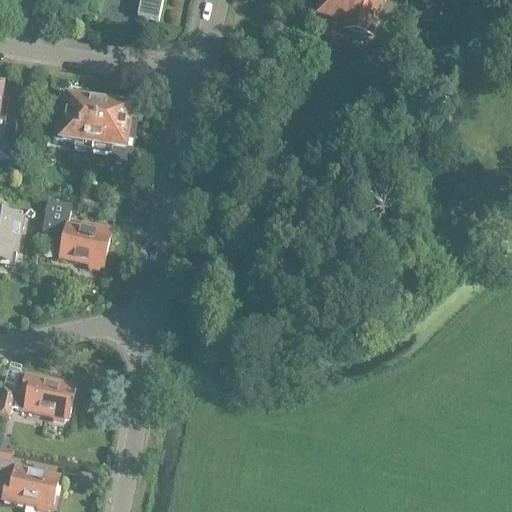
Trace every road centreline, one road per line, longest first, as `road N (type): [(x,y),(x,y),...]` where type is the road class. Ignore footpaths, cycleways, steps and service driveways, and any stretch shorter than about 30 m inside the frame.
road 1 (residential): [(147,330),(198,81)]
road 2 (residential): [(198,81),(0,47)]
road 3 (residential): [(121,511),(147,330)]
road 4 (residential): [(147,330),(72,334),(0,351)]
